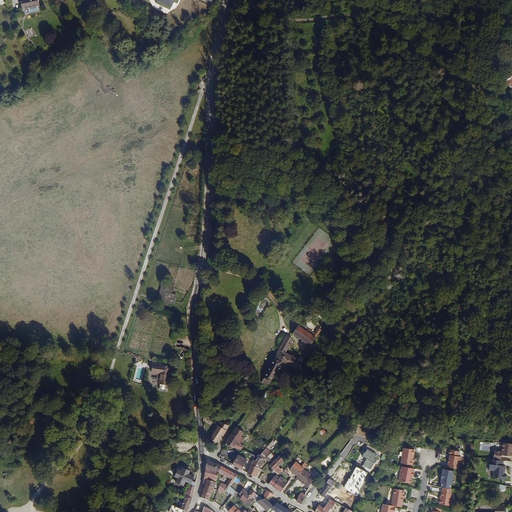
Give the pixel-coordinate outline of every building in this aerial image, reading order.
[(173,293),(174,284),(161,283),(159,303),(175,304),(176,293),(173,293)] [(308,349),(310,346),(308,345),(317,332),(315,330),(312,334),(304,330),(302,333),(296,329),(290,337),(297,342),(308,349)] [(256,383),(260,385),(264,385),(272,372),(274,372),(275,372),(275,371),(275,370),(275,368),(277,365),(277,366),(278,364),(292,373),(296,368),(290,364),(292,361),(283,355),(291,343),(288,341),(285,339),(256,383)] [(152,373),(160,373),(159,390),(168,390),(169,364),(152,363),(152,373)] [(217,436),(218,437),(222,431),(215,428),(207,440),(212,443),(217,436)] [(244,432),(236,428),(225,444),(241,450),(244,446),(237,443),(244,432)] [(273,440),(267,446),(272,450),(277,444),(273,440)] [(495,451),(493,460),(501,461),(502,455),(511,456),(511,444),(503,443),(502,452),(495,451)] [(412,461),(413,457),(414,449),(403,447),(401,463),(412,464),(412,461)] [(271,452),(266,448),(256,460),(253,459),(251,465),(259,469),(263,460),(271,452)] [(367,458),(363,465),(372,470),(380,454),(367,448),(363,456),(367,458)] [(446,467),(459,469),(461,456),(458,456),(459,451),(448,449),(447,454),(449,454),(448,456),(446,467)] [(238,455),(232,464),(242,470),(247,460),(238,455)] [(282,471),(283,470),(282,468),(281,469),(278,466),(280,465),(283,460),(279,456),(269,466),(278,474),(282,471)] [(503,466),(504,461),(501,461),(493,460),(490,459),(489,470),(494,471),(493,479),(501,480),(502,482),(505,482),(506,475),(504,474),(506,467),(503,466)] [(219,474),(221,467),(207,462),(204,479),(216,482),(219,474)] [(303,469),(308,465),(304,462),(301,467),(295,462),(289,470),(297,476),(303,469)] [(255,477),(259,469),(251,465),(247,472),(248,474),(255,477)] [(413,475),(415,468),(402,466),(399,479),(400,481),(411,483),(412,475),(413,475)] [(183,480),(189,482),(189,480),(191,474),(186,472),(187,469),(179,467),(178,469),(175,468),(172,476),(175,477),(174,482),(181,484),(183,480)] [(230,487),(238,476),(221,467),(219,474),(225,476),(230,479),(226,485),(221,483),(221,484),(218,491),(224,494),(226,491),(232,496),(235,491),(230,487)] [(310,474),(303,469),(297,476),(296,478),(307,487),(313,481),(308,477),(310,474)] [(441,487),(442,487),(450,488),(453,471),(443,469),(442,473),(441,473),(441,478),(441,482),(441,483),(441,487)] [(269,484),(274,478),(262,474),(259,479),(269,485),(269,484)] [(273,488),(280,492),(286,485),(282,483),(283,479),(280,476),(278,480),(273,488)] [(278,480),(274,478),(269,484),(273,486),(272,487),(273,488),(278,480)] [(324,497),(335,482),(330,478),(324,486),(322,489),(319,493),(323,496),(324,497)] [(196,482),(189,480),(189,482),(184,495),(192,497),(196,482)] [(207,480),(205,486),(214,489),(216,484),(207,480)] [(316,486),(318,484),(313,481),(307,487),(309,488),(313,491),(316,486)] [(214,489),(205,486),(203,491),(203,492),(201,492),(200,494),(202,494),(201,498),(209,502),(214,489)] [(322,489),(316,486),(313,491),(309,488),(306,493),(309,495),(318,501),(319,502),(323,496),(319,493),(322,489)] [(451,493),(452,489),(450,488),(442,487),(440,499),(439,499),(439,503),(449,505),(452,493),(451,493)] [(256,502),(261,500),(251,490),(250,489),(248,491),(249,492),(248,494),(250,496),(247,500),(251,504),(254,500),(256,502)] [(397,506),(403,507),(404,498),(405,494),(406,490),(396,489),(393,505),(397,506)] [(244,503),(247,500),(250,496),(248,494),(249,492),(248,491),(247,490),(246,492),(243,490),(240,494),(239,495),(242,496),(240,500),(244,503)] [(265,499),(275,496),(266,491),(264,495),(265,499)] [(306,495),(305,495),(301,493),(299,495),(297,501),(302,505),(304,499),(306,495)] [(178,510),(183,511),(186,511),(192,497),(184,495),(178,510)] [(287,508),(289,505),(280,499),(278,502),(287,508)] [(319,505),(314,511),(328,511),(330,509),(331,509),(335,503),(336,503),(330,499),(324,508),(319,505)] [(345,508),(352,511),(355,506),(344,501),(343,502),(337,499),(336,503),(335,503),(345,508)]
